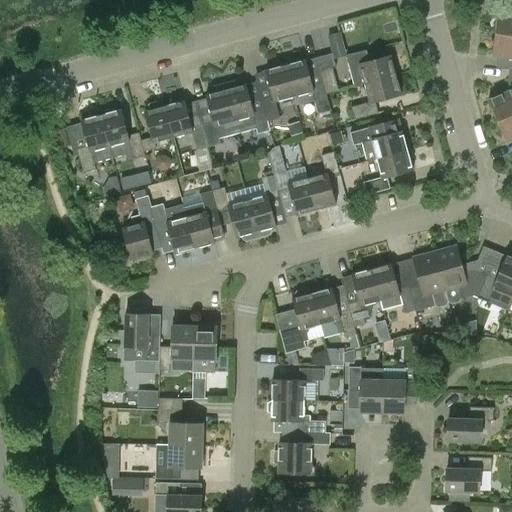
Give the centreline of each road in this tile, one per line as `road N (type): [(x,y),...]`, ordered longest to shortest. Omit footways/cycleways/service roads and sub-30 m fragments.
road 1 (residential): [(245,511),(239,311),(270,262),(455,213),(483,192)]
road 2 (residential): [(352,0),(0,102)]
road 3 (residential): [(483,192),(430,0)]
road 4 (residential): [(379,495),(409,500),(423,492),(433,466),(423,443),(400,433),(377,441),(365,462),(370,486)]
